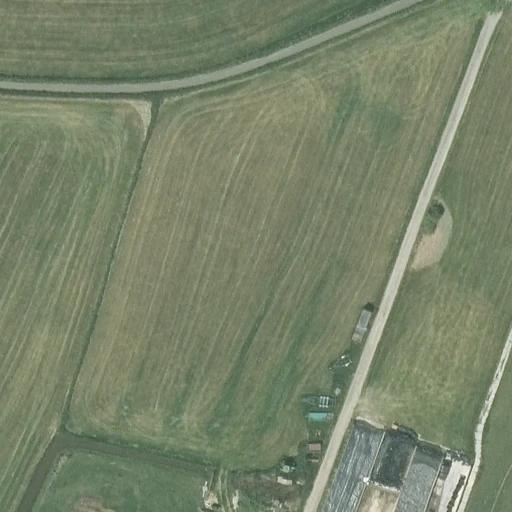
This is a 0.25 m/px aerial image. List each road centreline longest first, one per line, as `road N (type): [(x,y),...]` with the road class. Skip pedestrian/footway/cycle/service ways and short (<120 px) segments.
road 1 (track): [(308,511),(482,39),(505,0)]
road 2 (track): [(511,335),(458,511)]
